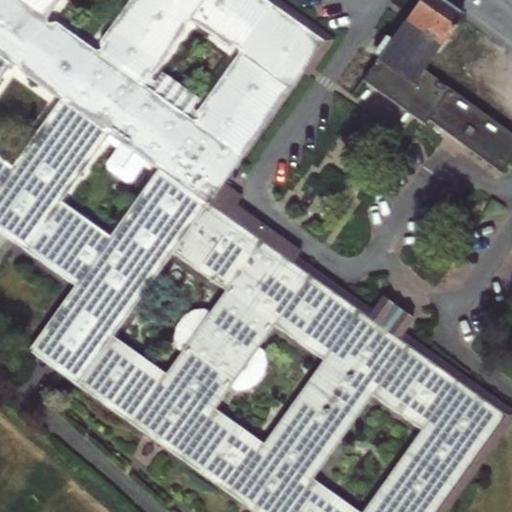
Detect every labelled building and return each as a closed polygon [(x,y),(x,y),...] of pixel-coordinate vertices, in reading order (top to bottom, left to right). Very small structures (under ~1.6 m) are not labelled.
[(28,352),(252,511),(446,511),(511,420),(511,411),(405,335),(414,322),(384,300),(375,312),(296,255),(213,197),(222,185),(302,73),(308,77),(334,40),(278,0),(0,0),(0,233),(75,287),(28,352)] [(460,17),(436,0),(420,0),(376,62),(412,87),(446,38),(460,17)] [(412,87),(376,62),(361,81),(424,125),(427,120),(449,91),(452,86),(446,38),(412,87)] [(494,42),(454,47),(459,86),(499,81),(494,42)] [(511,136),(449,91),(427,120),(499,175),(511,157),(511,136)] [(241,197),(222,185),(213,197),(296,255),(299,251),(236,205),(241,197)]
